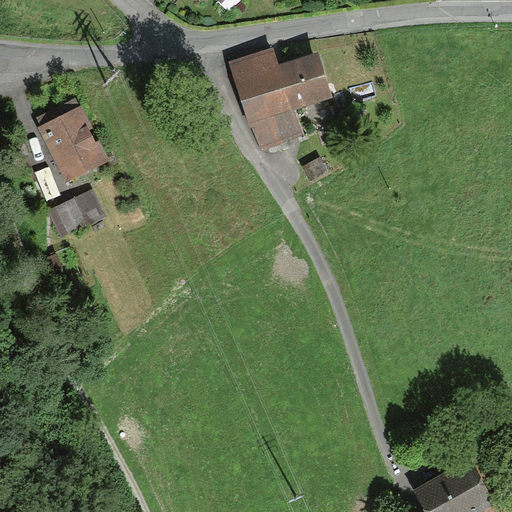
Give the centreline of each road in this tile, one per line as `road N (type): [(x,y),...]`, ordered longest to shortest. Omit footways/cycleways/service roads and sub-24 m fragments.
road 1 (residential): [(422,511),(382,438),(323,263),(238,132),(201,38)]
road 2 (track): [(142,511),(0,201)]
road 3 (residential): [(201,38),(493,3)]
